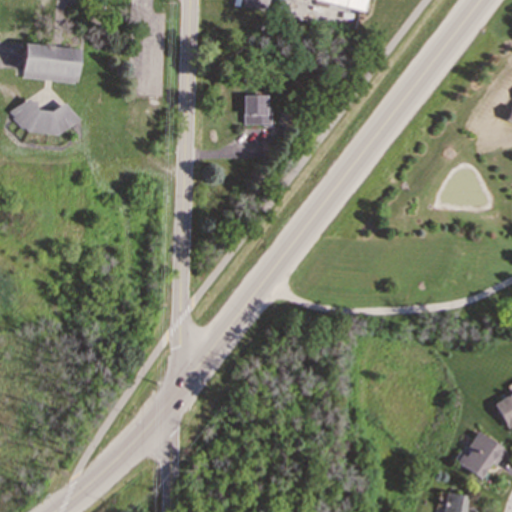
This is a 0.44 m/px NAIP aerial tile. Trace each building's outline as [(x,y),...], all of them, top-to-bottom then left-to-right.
[(365,0),(315,0),(363,11),(365,0)] [(73,82),(77,47),(22,42),(19,77),(73,82)] [(264,94),(241,94),(241,124),(269,123),(269,107),(264,107),(264,94)] [(511,423),(511,390),(491,402),(505,427),(511,423)] [(502,449),(475,430),(465,445),(466,446),(454,463),(477,478),(487,462),(491,465),(502,449)] [(462,511),(465,495),(443,492),(439,511),(462,511)]
